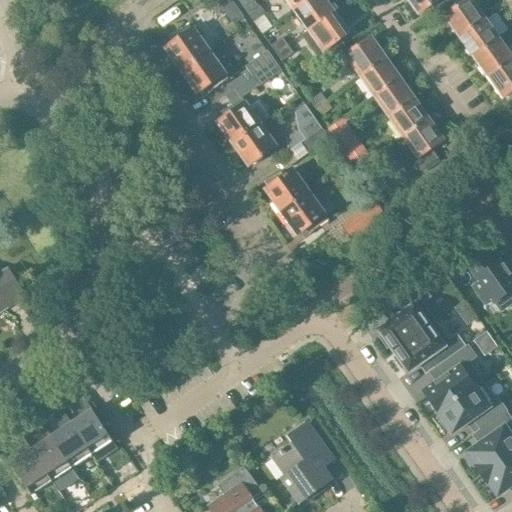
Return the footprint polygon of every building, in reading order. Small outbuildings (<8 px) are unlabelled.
[(233,25),(243,18),(230,0),(221,0),(218,3),(233,25)] [(237,0),(247,14),(257,6),(252,0),(237,0)] [(286,0),(294,10),(307,0),(286,0)] [(308,31),(334,12),(324,0),(307,0),(294,10),(308,31)] [(451,0),(407,0),(418,15),(438,1),(442,7),(451,0)] [(458,37),(484,19),(471,1),(471,0),(451,0),(442,7),(447,14),(444,16),(458,37)] [(257,6),(247,14),(253,22),(265,14),(259,6),(257,7),(257,6)] [(322,63),(344,47),(339,40),(349,34),(334,12),(308,31),(302,35),(322,63)] [(473,57),(498,39),(484,19),(458,37),(473,57)] [(180,71),(209,51),(192,27),(191,28),(189,25),(177,33),(167,38),(170,43),(164,48),(180,71)] [(360,77),(386,59),(371,37),(345,56),(360,77)] [(276,53),(287,46),(282,38),(270,46),(276,53)] [(487,78),(511,60),(511,58),(498,39),(473,57),(487,78)] [(287,46),(276,53),(281,61),(292,53),(287,46)] [(209,51),(180,71),(197,95),(205,90),(208,94),(218,86),(228,79),(226,75),(209,51)] [(252,76),(274,61),(267,52),(245,67),(252,76)] [(374,97),(400,78),(386,59),(360,77),(374,97)] [(511,60),(487,78),(502,99),(511,91),(511,60)] [(274,61),(252,76),(259,86),(281,71),(274,61)] [(388,117),(414,98),(400,78),(374,97),(388,117)] [(315,109),(326,101),(320,93),(310,101),(315,109)] [(402,137),(428,119),(414,98),(388,117),(402,137)] [(326,101),(315,109),(320,117),(331,109),(326,101)] [(232,144),(260,124),(245,103),(236,109),(233,105),(222,111),(226,116),(217,123),(224,134),(223,134),(230,143),(230,142),(232,144)] [(299,143),(321,128),(306,106),(296,113),(300,130),(287,139),(290,150),(299,143)] [(420,172),(438,159),(431,149),(443,140),(428,119),(402,137),(395,143),(416,171),(420,172)] [(260,124),(232,144),(248,167),(253,164),(253,165),(262,159),(261,158),(277,147),(260,124)] [(321,128),(299,143),(307,154),(329,138),(321,128)] [(343,148),(354,141),(349,134),(338,142),(343,148)] [(354,141),(343,148),(349,157),(360,149),(354,141)] [(280,213),(309,192),(293,170),(283,177),(280,174),(268,180),(272,185),(266,189),(274,201),(272,203),(280,213)] [(378,199),(390,191),(374,170),(363,177),(378,199)] [(309,192),(280,213),(288,225),(290,223),(298,234),(306,229),(310,234),(317,228),(328,220),(309,192)] [(376,205),(355,219),(365,235),(387,220),(376,205)] [(511,261),(504,267),(503,266),(500,262),(494,266),(486,255),(469,267),(480,282),(473,287),(486,304),(492,300),(495,304),(511,291),(511,261)] [(4,271),(2,268),(0,269),(0,312),(6,309),(2,302),(22,289),(8,269),(4,271)] [(421,286),(390,307),(397,317),(379,330),(383,336),(380,338),(387,348),(390,346),(394,351),(435,322),(421,303),(429,297),(421,286)] [(448,341),(435,322),(394,351),(397,356),(394,358),(402,369),(405,367),(409,372),(427,360),(434,369),(438,366),(465,347),(456,336),(448,341)] [(437,413),(482,382),(468,363),(475,357),(467,346),(465,348),(465,347),(438,366),(444,376),(435,383),(435,384),(423,392),(437,413)] [(166,378),(176,371),(162,352),(152,359),(166,378)] [(496,402),(482,382),(437,413),(440,417),(438,419),(445,430),(448,428),(452,434),(466,424),(466,425),(473,420),(480,430),(483,428),(505,412),(506,411),(498,400),(496,402)] [(84,415),(70,424),(91,455),(97,464),(117,450),(112,441),(82,397),(75,401),(84,415)] [(91,455),(70,424),(62,410),(55,415),(64,428),(51,437),(50,437),(71,468),(71,469),(74,474),(77,472),(73,467),(91,455)] [(481,475),(511,453),(511,421),(505,412),(483,428),(489,438),(467,453),(476,466),(475,467),(481,475)] [(50,437),(51,437),(42,424),(35,428),(44,442),(30,450),(51,482),(54,487),(57,485),(53,480),(71,469),(71,468),(50,437)] [(323,469),(334,461),(307,424),(287,438),(292,445),(284,451),(283,449),(280,451),(281,453),(273,458),(285,476),(282,479),(299,503),(331,480),(323,469)] [(30,450),(22,437),(15,441),(24,455),(10,464),(34,500),(37,499),(33,494),(51,482),(30,450)] [(511,453),(481,475),(487,484),(488,483),(497,496),(511,485),(511,453)] [(250,501),(262,492),(243,467),(217,486),(224,495),(208,507),(211,511),(261,511),(259,509),(256,510),(250,501)]
